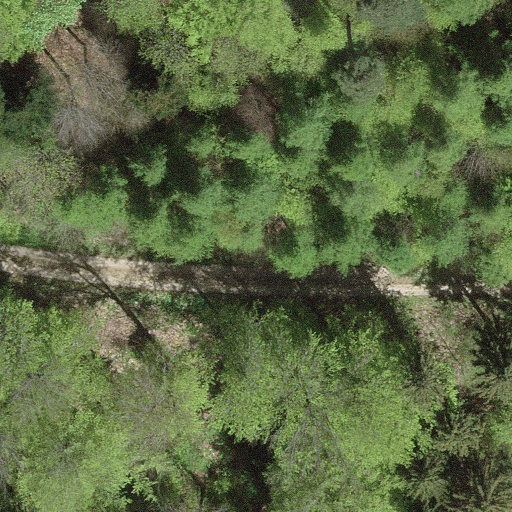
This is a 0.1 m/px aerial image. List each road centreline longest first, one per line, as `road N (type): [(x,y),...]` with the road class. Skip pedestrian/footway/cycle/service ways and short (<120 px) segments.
road 1 (track): [(511,281),(199,275),(0,260)]
road 2 (track): [(0,184),(461,0)]
